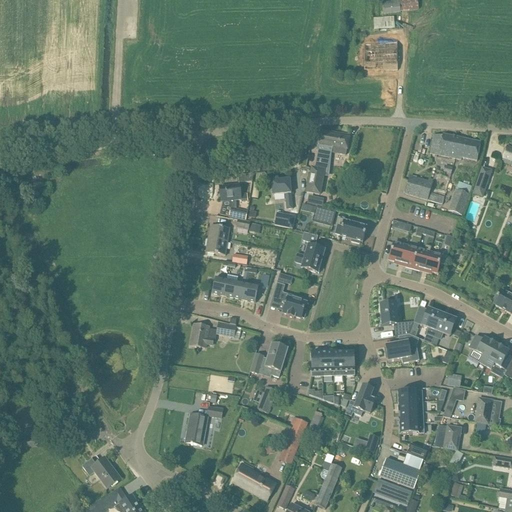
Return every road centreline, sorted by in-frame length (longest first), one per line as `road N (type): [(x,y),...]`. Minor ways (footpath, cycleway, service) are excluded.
road 1 (residential): [(413,121),(313,120),(195,133)]
road 2 (residential): [(363,336),(298,338),(236,311),(171,301)]
road 3 (residential): [(0,153),(195,133)]
road 4 (residential): [(139,466),(128,451),(160,381),(171,301)]
road 5 (residential): [(171,301),(195,133)]
road 6 (residential): [(413,121),(370,274)]
road 7 (residential): [(511,336),(429,290),(370,274)]
